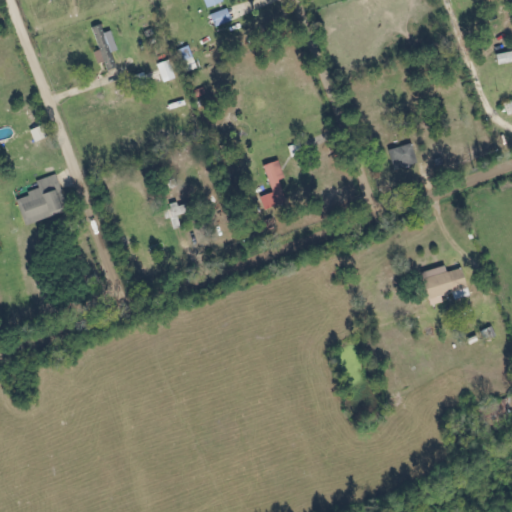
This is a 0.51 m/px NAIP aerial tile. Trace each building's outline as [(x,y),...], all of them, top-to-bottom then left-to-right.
[(203,0),(207,9),(224,3),(222,0),(203,0)] [(232,23),(229,9),(212,14),(216,28),(232,23)] [(112,32),(105,34),(103,26),(94,28),(100,51),(95,53),(99,65),(106,63),(108,72),(118,69),(113,53),(117,52),(112,32)] [(157,65),(163,84),(176,79),(170,61),(157,65)] [(304,154),(302,143),(289,147),(292,157),(304,154)] [(418,163),(412,143),(389,151),(396,171),(418,163)] [(290,201),(276,162),(264,166),(273,193),(261,197),(265,210),(290,201)] [(37,181),(40,191),(19,197),(26,221),(68,209),(57,175),(37,181)] [(164,209),(166,220),(172,219),(174,229),(186,227),(184,216),(189,215),(187,204),(164,209)] [(463,269),(447,273),(446,267),(422,272),(430,306),(444,303),(442,297),(454,294),(456,299),(470,296),(463,269)]
